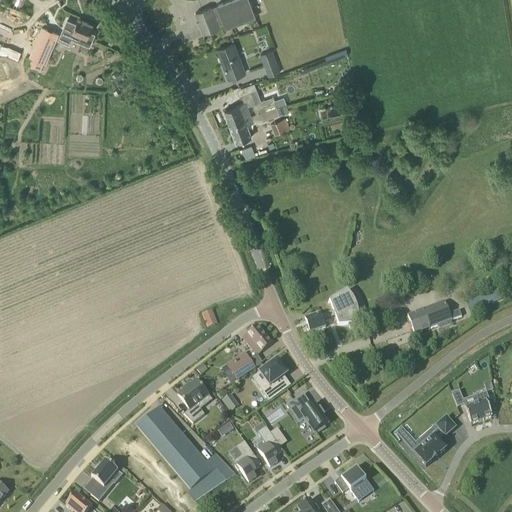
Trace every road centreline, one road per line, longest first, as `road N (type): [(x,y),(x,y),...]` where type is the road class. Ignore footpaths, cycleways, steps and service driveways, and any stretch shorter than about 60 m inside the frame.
road 1 (unclassified): [(272,302),(207,122),(125,14)]
road 2 (residential): [(29,511),(132,403),(272,302)]
road 3 (residential): [(511,319),(463,345),(362,432)]
road 4 (residential): [(362,432),(330,400),(272,302)]
road 5 (residential): [(362,432),(249,511)]
road 6 (residential): [(511,429),(483,432),(459,451),(438,510)]
